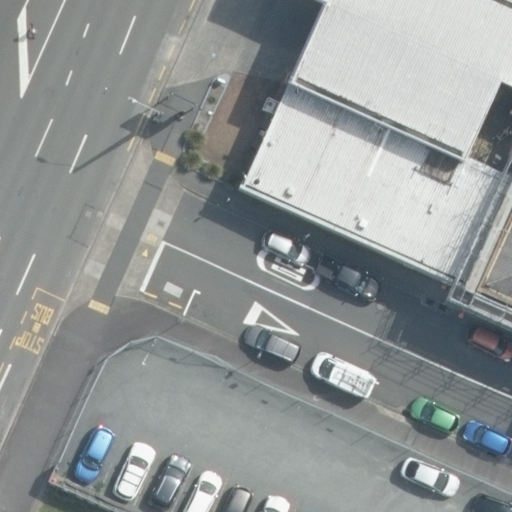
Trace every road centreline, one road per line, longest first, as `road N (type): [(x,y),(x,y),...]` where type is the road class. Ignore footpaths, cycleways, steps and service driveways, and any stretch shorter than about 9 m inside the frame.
road 1 (unclassified): [(511,394),(0,163)]
road 2 (secondary): [(0,133),(55,0)]
